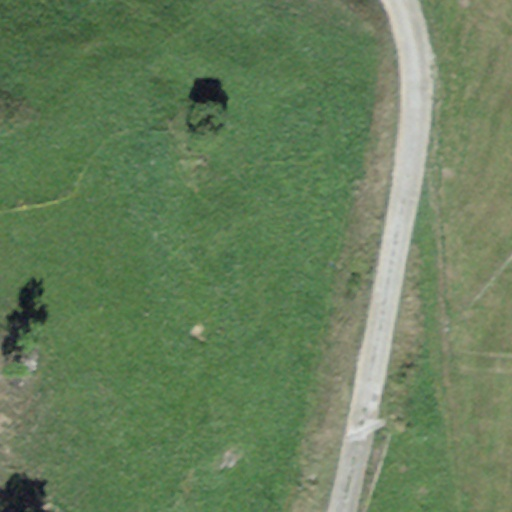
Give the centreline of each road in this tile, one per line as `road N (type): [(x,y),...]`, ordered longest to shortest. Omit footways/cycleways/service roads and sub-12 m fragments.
road 1 (track): [(397,235),(343,511)]
road 2 (track): [(399,0),(416,74),(397,235)]
